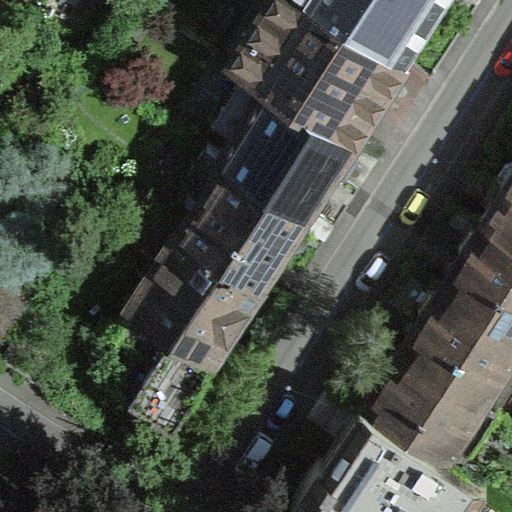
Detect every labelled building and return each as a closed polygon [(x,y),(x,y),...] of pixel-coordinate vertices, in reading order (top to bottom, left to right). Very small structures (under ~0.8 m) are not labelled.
[(263,0),(229,54),(248,65),(352,133),(369,107),(403,54),(319,0),(263,0)] [(319,0),(403,54),(438,0),(319,0)] [(241,118),(221,149),(306,204),(324,177),(329,170),(345,168),(355,152),(350,137),(352,133),(248,65),(221,106),(241,118)] [(306,204),(221,149),(206,140),(184,176),(202,188),(179,223),(260,276),(278,248),(282,240),(287,243),(301,240),(309,228),(306,213),(302,211),(306,204)] [(482,217),(511,236),(511,160),(505,162),(498,174),(500,186),(494,196),(481,216),(482,217)] [(452,264),(441,280),(511,325),(511,236),(482,217),(478,224),(469,226),(458,243),(460,253),(452,264)] [(229,323),(260,276),(179,223),(178,223),(112,324),(138,341),(112,383),(172,422),(199,381),(194,377),(229,323)] [(0,327),(7,332),(40,281),(0,256),(0,327)] [(400,343),(494,404),(511,375),(511,325),(441,280),(437,286),(429,289),(418,306),(419,316),(413,324),(400,343)] [(363,401),(456,461),(494,404),(400,343),(398,347),(389,350),(378,367),(380,376),(375,383),(363,401)] [(302,511),(463,511),(485,480),(456,461),(363,401),(359,398),(331,442),(322,456),(318,453),(291,494),(293,495),(295,507),(302,511)]
